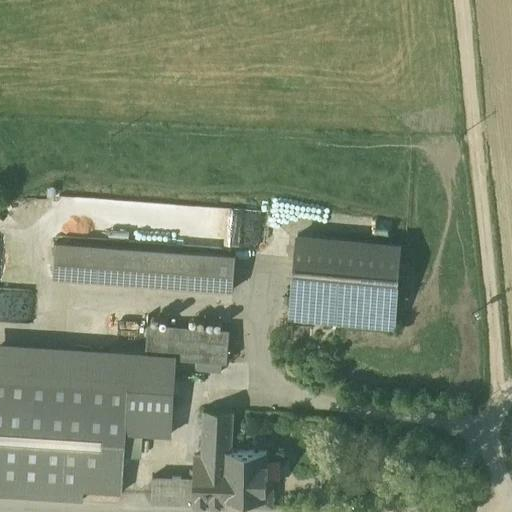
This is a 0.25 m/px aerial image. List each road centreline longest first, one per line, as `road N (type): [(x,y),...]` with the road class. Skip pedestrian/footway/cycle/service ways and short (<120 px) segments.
road 1 (track): [(500,403),(462,0)]
road 2 (unclassified): [(0,503),(166,511)]
